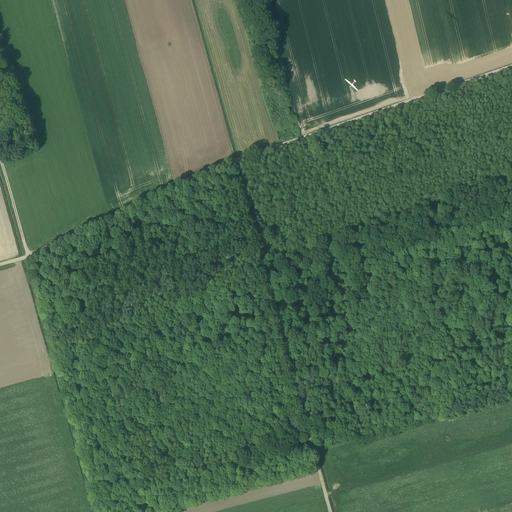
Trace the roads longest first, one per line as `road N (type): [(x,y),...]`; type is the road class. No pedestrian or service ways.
road 1 (unclassified): [(330,511),(234,161),(0,265)]
road 2 (track): [(234,161),(511,66)]
road 3 (track): [(0,159),(72,420)]
road 4 (track): [(274,307),(511,241)]
